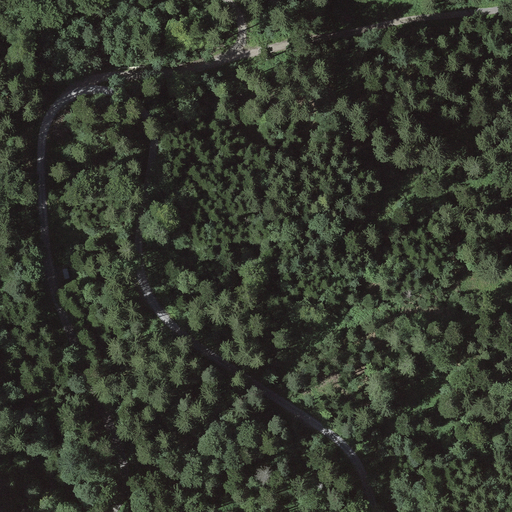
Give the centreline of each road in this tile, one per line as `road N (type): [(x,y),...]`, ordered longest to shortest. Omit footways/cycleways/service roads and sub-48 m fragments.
road 1 (track): [(121,77),(137,102),(144,164),(136,253),(148,320),(203,383),(366,467),(424,511)]
road 2 (track): [(110,511),(126,472),(56,200),(60,109),(84,81),(121,77)]
road 3 (track): [(121,77),(511,6)]
